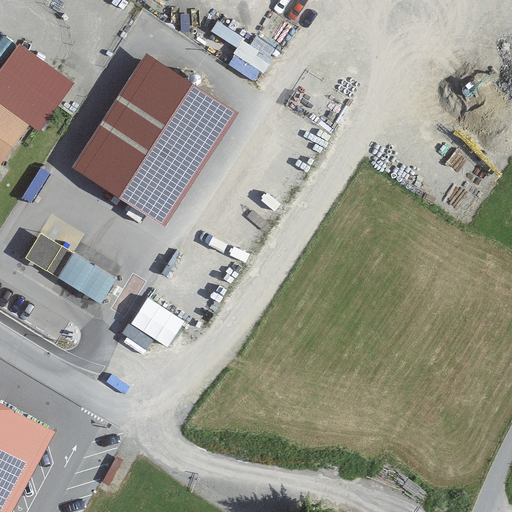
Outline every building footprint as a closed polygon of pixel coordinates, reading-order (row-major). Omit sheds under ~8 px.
[(240,111),(142,50),(68,169),(166,230),(168,227),(239,114),(240,111)] [(0,103),(0,167),(1,168),(32,126),(0,103)] [(44,230),(27,258),(49,271),(62,279),(63,279),(83,291),(83,292),(104,304),(105,304),(105,303),(113,290),(113,289),(121,277),(121,276),(121,275),(100,263),(80,251),(79,251),(66,243),(44,230)] [(150,346),(153,338),(173,347),(186,316),(144,298),(127,336),(150,346)] [(0,511),(10,511),(55,432),(0,401),(0,511)]
